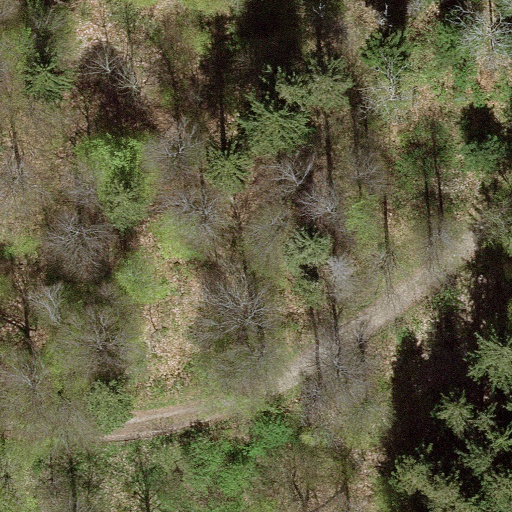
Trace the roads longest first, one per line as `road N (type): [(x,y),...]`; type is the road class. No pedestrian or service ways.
road 1 (track): [(511,210),(298,379),(224,411),(138,429),(27,430)]
road 2 (track): [(27,430),(162,511)]
